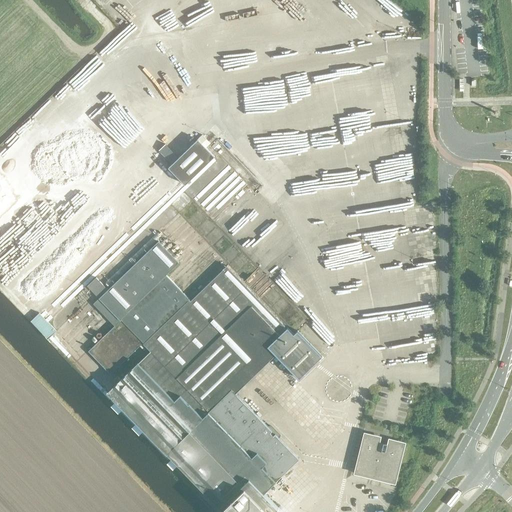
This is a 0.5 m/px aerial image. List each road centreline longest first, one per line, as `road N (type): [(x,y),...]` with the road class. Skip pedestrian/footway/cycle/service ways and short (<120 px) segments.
road 1 (unclassified): [(446,377),(450,140)]
road 2 (tertiary): [(450,140),(443,0)]
road 3 (primary): [(511,332),(458,455)]
